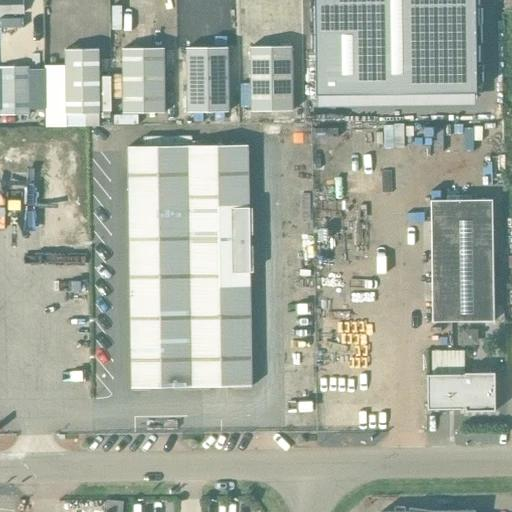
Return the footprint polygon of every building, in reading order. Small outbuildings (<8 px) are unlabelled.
[(23,0),(0,0),(0,15),(24,15),(23,0)] [(315,0),(316,97),(479,98),(476,0),(315,0)] [(250,48),(251,112),(292,112),(292,47),(250,48)] [(229,112),(228,48),(186,49),(187,113),(229,112)] [(122,50),(123,114),(165,114),(164,49),(122,50)] [(65,50),(66,115),(100,114),(99,50),(65,50)] [(0,102),(0,116),(3,116),(3,127),(29,127),(29,115),(29,67),(0,67),(0,102)] [(252,387),(252,367),(248,146),(188,147),(191,388),(252,387)] [(131,389),(191,388),(188,147),(127,148),(131,389)] [(491,201),(431,201),(432,323),(492,322),(491,201)] [(460,375),(427,376),(427,410),(461,410),(461,409),(465,409),(465,412),(495,412),(494,373),(464,373),(464,376),(460,376),(460,375)]
